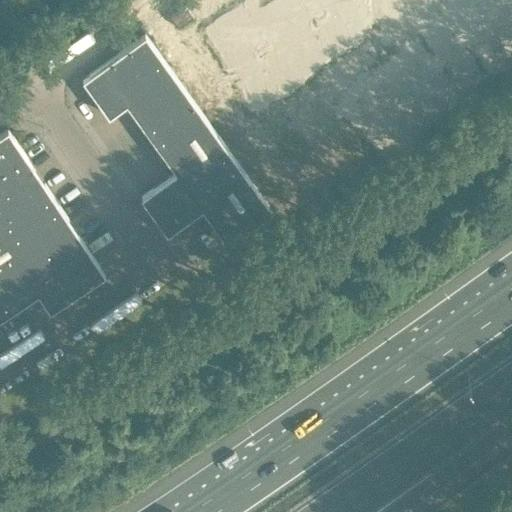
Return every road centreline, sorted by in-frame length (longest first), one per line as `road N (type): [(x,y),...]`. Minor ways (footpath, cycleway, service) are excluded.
road 1 (unclassified): [(0,363),(139,282),(147,244),(34,81)]
road 2 (motorway): [(511,295),(202,511)]
road 3 (unclassified): [(295,215),(146,4)]
road 4 (motorway): [(333,511),(511,386)]
road 5 (motorway): [(396,511),(511,397)]
road 6 (unclassified): [(34,81),(146,4)]
